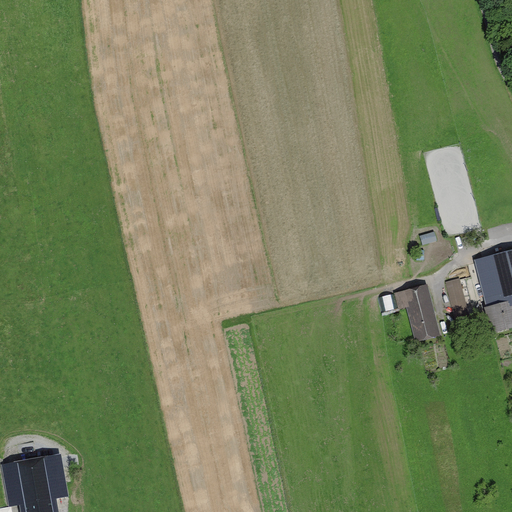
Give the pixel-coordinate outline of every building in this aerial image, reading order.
[(435,230),(421,233),(423,241),(437,237),(435,230)] [(511,253),(479,262),(495,329),(511,324),(511,308),(511,304),(511,303),(511,253)] [(465,316),(456,281),(448,283),(456,318),(465,316)] [(382,291),(386,306),(394,303),(390,289),(382,291)] [(435,333),(424,290),(396,297),(399,309),(407,307),(406,303),(410,302),(419,337),(435,333)] [(61,452),(0,463),(0,464),(7,505),(20,502),(21,511),(59,511),(57,497),(69,494),(61,452)]
